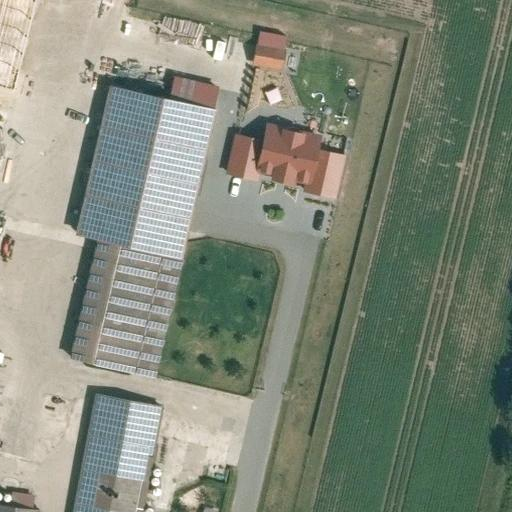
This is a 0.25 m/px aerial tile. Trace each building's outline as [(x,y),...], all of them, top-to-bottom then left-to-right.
[(253,41),(248,62),(278,69),(283,48),(253,41)] [(223,105),(113,81),(81,227),(102,231),(74,351),(164,369),(223,105)] [(321,134),(267,121),(262,142),(256,169),(310,181),(317,151),(321,134)] [(253,176),(262,142),(239,136),(230,170),(253,176)] [(344,156),(317,151),(309,190),(336,196),(344,156)] [(0,456),(16,460),(27,414),(19,414),(21,399),(0,394),(0,456)] [(143,511),(164,408),(93,394),(73,511),(143,511)]
